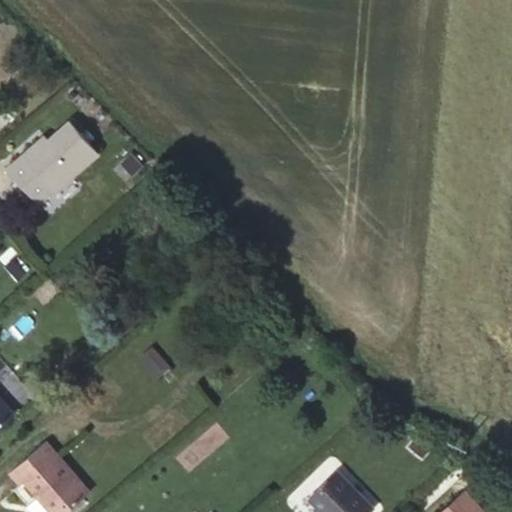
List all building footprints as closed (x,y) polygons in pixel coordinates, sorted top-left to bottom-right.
[(102,140),(69,106),(43,132),(39,128),(8,158),(24,176),(41,160),(60,180),(102,140)] [(156,346),(142,358),(162,379),(175,368),(156,346)] [(0,389),(0,430),(20,412),(0,389)] [(425,434),(415,425),(406,435),(417,444),(425,434)] [(48,437),(10,471),(23,486),(26,482),(40,498),(29,508),(32,511),(70,511),(95,489),(48,437)] [(333,462),(305,491),(325,511),(358,511),(371,499),(333,462)] [(500,511),(462,474),(425,511),(500,511)]
